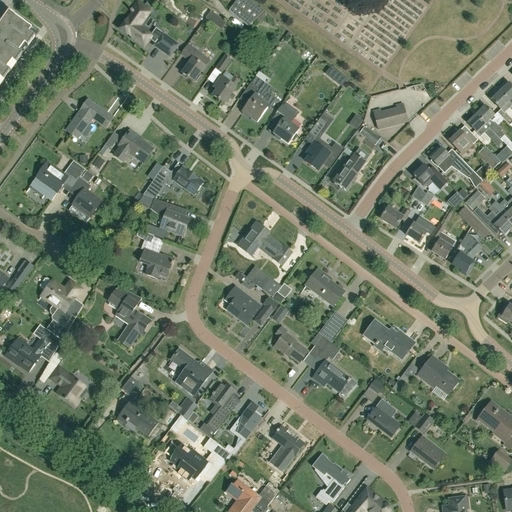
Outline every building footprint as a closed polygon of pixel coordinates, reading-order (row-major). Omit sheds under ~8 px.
[(249,28),(264,12),(248,0),(236,0),(228,12),(249,28)] [(120,30),(127,35),(138,43),(139,42),(145,46),(149,40),(155,45),(155,46),(170,57),(178,46),(162,35),(158,41),(151,35),(139,27),(146,18),(145,17),(150,10),(138,2),(130,12),(132,14),(120,30)] [(211,13),(206,20),(222,32),(227,24),(211,13)] [(0,86),(28,47),(35,38),(37,34),(32,30),(15,18),(9,14),(0,25),(0,86)] [(155,30),(151,35),(158,41),(162,35),(155,30)] [(182,74),(195,83),(200,76),(205,69),(204,68),(209,61),(188,46),(181,56),(190,62),(182,74)] [(225,57),(229,59),(233,53),(229,51),(225,57)] [(224,71),(231,61),(229,59),(225,57),(216,69),(222,73),(224,71)] [(348,80),(331,67),(325,75),(342,88),(348,80)] [(222,73),(216,69),(208,81),(214,86),(223,74),(222,73)] [(226,72),(221,78),(230,84),(234,78),(226,72)] [(255,77),(266,85),(270,80),(259,72),(255,77)] [(267,94),(268,95),(272,90),(266,85),(255,77),(245,92),(253,97),(254,96),(262,101),(267,94)] [(214,89),(217,91),(213,96),(224,104),(235,88),(234,88),(239,82),(234,78),(230,84),(221,78),(215,87),(214,89)] [(500,92),(509,102),(511,99),(511,87),(509,84),(508,84),(506,82),(501,87),(503,89),(500,92)] [(243,94),(239,100),(247,106),(253,97),(245,92),(243,94)] [(497,113),(500,117),(504,121),(510,126),(511,124),(511,104),(509,102),(500,92),(496,96),(494,94),(489,98),(491,100),(491,101),(500,111),(497,113)] [(253,97),(247,106),(242,112),(243,113),(242,114),(248,119),(250,117),(257,123),(267,108),(269,110),(271,108),(276,101),(268,95),(267,94),(262,101),(254,96),(253,97)] [(78,139),(92,119),(100,124),(106,128),(113,118),(106,114),(88,101),(86,103),(77,117),(66,131),(78,139)] [(280,140),(288,145),(294,136),(299,129),(291,123),(298,113),(283,103),(277,112),(285,118),(278,128),(273,135),(275,136),(274,137),(279,141),(280,140)] [(396,106),(397,110),(381,114),(380,110),(373,112),(378,130),(407,122),(403,105),(396,106)] [(493,124),(490,121),(494,116),(485,107),(476,115),(500,140),(504,136),(501,133),(502,131),(498,127),(494,123),(493,124)] [(270,122),(278,128),(285,118),(277,112),(270,122)] [(497,113),(494,116),(490,121),(493,124),(494,123),(498,127),(504,121),(500,117),(497,113)] [(323,114),(309,134),(304,141),(312,147),(314,144),(318,139),(320,140),(333,121),(323,114)] [(503,143),(500,140),(476,115),(466,125),(473,133),(476,135),(477,134),(480,138),(484,135),(490,141),(497,148),(503,143)] [(362,125),(364,122),(356,116),(349,126),(357,132),(362,125)] [(464,127),(460,131),(467,139),(471,134),(464,127)] [(376,146),(381,140),(364,128),(360,134),(366,139),(376,146)] [(126,137),(119,146),(119,147),(120,147),(114,156),(124,163),(128,157),(127,156),(129,154),(143,164),(153,150),(139,140),(135,137),(136,135),(130,131),(126,137)] [(449,142),(456,150),(462,156),(477,141),(471,134),(467,139),(460,131),(455,136),(449,142)] [(119,146),(126,137),(120,133),(118,136),(113,133),(98,153),(103,157),(108,150),(109,150),(111,148),(112,149),(115,144),(119,147),(119,146)] [(473,133),(471,134),(477,141),(480,138),(477,134),(476,135),(473,133)] [(477,141),(484,147),(490,141),(484,135),(480,138),(477,141)] [(507,147),(511,152),(511,144),(504,136),(500,140),(503,143),(507,147)] [(312,152),(305,163),(317,171),(322,165),(330,170),(344,150),(335,144),(332,149),(320,140),(318,139),(314,144),(312,147),(309,150),(312,152)] [(511,152),(507,147),(495,159),(500,164),(502,166),(508,160),(511,155),(511,152)] [(435,152),(430,157),(431,158),(431,159),(432,160),(431,162),(437,168),(438,167),(444,173),(451,166),(469,179),(475,174),(457,155),(454,158),(450,153),(448,155),(442,148),(440,150),(436,153),(435,152)] [(354,155),(365,162),(370,156),(359,149),(354,155)] [(485,149),(478,156),(489,167),(493,171),(500,164),(495,159),(485,149)] [(353,181),(357,176),(356,176),(365,162),(354,155),(345,168),(345,167),(334,183),(341,188),(346,192),(353,181)] [(98,157),(92,167),(99,172),(105,163),(98,157)] [(72,189),(80,179),(68,171),(65,176),(53,168),(47,163),(31,187),(46,198),(49,200),(51,202),(64,184),(72,189)] [(163,167),(155,178),(166,185),(169,187),(173,181),(194,196),(204,183),(191,174),(188,172),(183,168),(182,169),(177,164),(171,173),(163,167)] [(511,168),(511,167),(508,164),(497,173),(501,178),(511,168)] [(422,185),(425,188),(428,188),(433,183),(440,190),(447,183),(438,173),(433,168),(429,171),(424,166),(421,169),(419,166),(411,174),(422,185)] [(81,167),(76,173),(81,177),(86,171),(81,167)] [(484,171),(488,175),(493,171),(489,167),(484,171)] [(484,183),(485,181),(490,177),(488,175),(484,171),(481,168),(475,174),(484,183)] [(80,179),(89,185),(95,176),(86,170),(86,171),(81,177),(80,179)] [(475,174),(469,179),(475,191),(478,188),(484,183),(475,174)] [(143,195),(156,200),(166,185),(155,178),(143,195)] [(89,185),(80,179),(72,189),(80,195),(77,199),(73,205),(90,218),(102,202),(88,193),(92,188),(89,185)] [(484,183),(478,188),(489,199),(496,192),(485,181),(484,183)] [(426,195),(418,187),(411,197),(414,199),(420,203),(426,195)] [(470,197),(463,190),(458,194),(465,201),(470,197)] [(478,192),(465,205),(473,213),(478,208),(486,200),(478,192)] [(434,197),(427,193),(426,195),(420,203),(427,207),(434,197)] [(458,194),(447,205),(451,208),(454,212),(462,205),(463,203),(465,201),(458,194)] [(139,201),(152,210),(156,200),(143,195),(139,201)] [(174,214),(176,207),(156,200),(152,210),(164,219),(161,226),(168,228),(167,231),(183,237),(188,224),(189,220),(185,218),(174,214)] [(496,203),(492,207),(511,227),(511,208),(507,204),(505,202),(500,207),(496,203)] [(174,214),(185,218),(188,211),(176,207),(174,214)] [(503,237),(511,228),(511,227),(492,207),(489,210),(492,214),(488,218),(478,208),(473,213),(495,237),(499,233),(503,237)] [(471,215),(465,208),(458,215),(471,228),(476,220),(471,215)] [(404,210),(400,217),(388,209),(380,220),(395,230),(401,220),(404,222),(409,214),(404,210)] [(432,237),(437,230),(418,218),(406,236),(419,245),(426,233),(432,237)] [(491,235),(488,232),(476,220),(471,228),(484,242),(491,235)] [(252,257),(258,248),(282,267),(292,254),(288,251),(282,246),(282,247),(268,236),(269,234),(260,227),(256,223),(246,237),(238,247),(252,257)] [(163,243),(167,233),(142,224),(138,233),(153,239),(163,243)] [(439,241),(432,253),(444,261),(445,259),(455,243),(441,234),(445,229),(439,226),(437,230),(432,237),(437,240),(439,241)] [(136,237),(144,241),(151,245),(153,239),(138,233),(136,237)] [(467,234),(451,262),(454,264),(453,266),(460,271),(459,273),(466,278),(471,270),(469,268),(472,263),(469,261),(477,254),(482,249),(467,234)] [(140,251),(144,253),(145,250),(159,256),(163,243),(153,239),(151,245),(144,241),(140,251)] [(159,256),(145,250),(144,253),(140,264),(148,267),(145,275),(157,280),(159,275),(167,278),(169,271),(174,259),(166,256),(165,258),(159,256)] [(13,296),(34,268),(26,262),(12,282),(5,290),(13,296)] [(325,278),(326,276),(318,271),(306,286),(333,307),(344,293),(325,278)] [(0,291),(9,280),(3,275),(2,276),(0,274),(0,291)] [(51,333),(62,341),(71,327),(76,319),(66,312),(75,300),(82,290),(76,286),(70,295),(66,292),(52,281),(51,282),(47,279),(45,280),(40,286),(41,288),(45,291),(41,297),(53,306),(58,309),(52,317),(52,318),(52,320),(53,321),(58,324),(51,333)] [(281,287),(272,280),(263,291),(272,298),(276,293),(281,287)] [(281,287),(276,293),(285,300),(292,291),(283,284),(281,287)] [(126,298),(129,293),(118,288),(112,297),(107,304),(118,312),(117,314),(130,323),(119,340),(129,348),(140,332),(142,333),(150,322),(134,310),(137,305),(126,298)] [(261,308),(250,299),(235,288),(233,291),(225,301),(231,305),(227,310),(248,326),(251,321),(261,308)] [(126,298),(137,305),(141,299),(129,293),(126,298)] [(276,293),(272,298),(281,305),(285,300),(276,293)] [(268,297),(262,306),(272,314),(279,305),(268,297)] [(84,307),(75,300),(66,312),(76,319),(84,307)] [(511,307),(506,304),(497,318),(509,325),(511,322),(511,307)] [(279,325),(289,311),(281,305),(271,319),(279,325)] [(392,330),(390,333),(375,322),(364,336),(383,350),(385,347),(402,360),(414,344),(404,336),(402,338),(392,330)] [(59,346),(62,341),(51,333),(40,325),(33,335),(40,340),(48,346),(40,357),(41,357),(49,363),(56,351),(59,346)] [(275,335),(280,340),(275,347),(284,354),(285,353),(297,362),(300,364),(307,354),(308,353),(295,343),(296,342),(286,334),(288,331),(281,326),(275,335)] [(325,327),(319,334),(323,337),(329,342),(332,343),(339,334),(330,327),(328,329),(325,327)] [(315,347),(309,354),(316,358),(317,356),(321,352),(329,342),(323,337),(321,339),(315,347)] [(48,346),(40,340),(32,351),(18,340),(5,357),(13,363),(14,363),(29,374),(41,357),(40,357),(48,346)] [(321,352),(317,356),(325,362),(326,363),(329,359),(332,361),(337,354),(340,350),(332,344),(332,343),(329,342),(321,352)] [(64,357),(56,351),(49,363),(38,382),(44,386),(50,378),(64,357)] [(172,360),(185,370),(175,382),(190,393),(193,396),(211,372),(204,367),(203,369),(179,351),(172,360)] [(437,386),(449,395),(459,383),(440,369),(443,365),(432,357),(421,373),(418,377),(433,388),(435,388),(437,386)] [(323,365),(313,378),(319,382),(322,379),(329,384),(340,393),(341,392),(346,397),(358,384),(351,379),(349,381),(326,363),(325,362),(323,365)] [(405,372),(412,376),(417,367),(410,364),(405,372)] [(85,386),(80,383),(72,377),(71,378),(60,369),(52,379),(57,383),(57,382),(66,388),(60,396),(75,407),(80,400),(77,398),(85,386)] [(395,385),(392,389),(400,394),(403,391),(412,378),(405,372),(395,385)] [(131,378),(123,388),(131,394),(139,384),(131,378)] [(376,381),(363,397),(372,403),(377,397),(385,388),(376,381)] [(221,407),(206,426),(216,433),(233,409),(241,400),(240,399),(239,401),(237,400),(231,395),(233,394),(235,391),(227,384),(225,388),(221,385),(214,394),(213,393),(212,395),(209,401),(210,399),(221,407)] [(159,424),(143,411),(148,406),(135,396),(117,420),(125,426),(129,421),(138,428),(149,437),(159,424)] [(193,413),(197,407),(189,401),(186,398),(178,409),(181,411),(178,414),(181,416),(187,421),(193,413)] [(396,413),(396,411),(382,401),(380,404),(368,420),(378,428),(391,438),(401,426),(391,419),(396,413)] [(255,413),(256,412),(259,408),(251,403),(242,416),(231,429),(246,441),(256,428),(263,419),(261,418),(255,413)] [(498,428),(494,434),(505,443),(503,446),(510,451),(511,448),(511,436),(511,435),(511,420),(511,419),(511,418),(492,403),(482,415),(498,428)] [(169,407),(178,414),(181,411),(178,409),(172,404),(169,407)] [(187,421),(193,426),(199,418),(193,413),(187,421)] [(425,415),(415,428),(424,435),(434,422),(425,415)] [(177,421),(184,426),(187,421),(186,421),(181,417),(177,421)] [(206,426),(205,425),(200,431),(211,439),(216,433),(206,426)] [(282,447),(270,463),(282,473),(295,457),(304,445),(299,441),(300,439),(288,430),(287,432),(282,428),(279,431),(278,431),(277,432),(278,433),(272,440),(282,447)] [(427,465),(434,470),(446,455),(422,437),(410,452),(427,465)] [(204,460),(194,452),(196,450),(185,442),(181,448),(182,448),(172,460),(181,467),(178,472),(189,480),(197,469),(204,475),(212,466),(204,460)] [(219,471),(232,455),(230,454),(217,444),(204,460),(212,466),(219,471)] [(240,449),(236,446),(230,454),(232,455),(234,457),(240,449)] [(504,475),(511,464),(497,453),(489,464),(504,475)] [(322,454),(312,467),(325,477),(326,474),(334,480),(325,491),(323,490),(322,492),(321,491),(316,498),(326,506),(329,501),(332,504),(345,487),(343,487),(345,484),(346,485),(350,480),(341,473),(343,471),(334,464),(333,464),(328,460),(328,459),(322,454)] [(269,505),(276,496),(265,488),(259,497),(237,480),(233,486),(228,492),(239,500),(230,511),(250,511),(251,511),(261,499),(269,505)] [(350,511),(363,511),(366,509),(369,511),(390,511),(390,510),(390,508),(389,507),(387,506),(385,505),(382,503),(383,502),(367,490),(350,511)] [(448,506),(443,506),(443,511),(466,511),(466,510),(469,510),(467,497),(452,499),(448,500),(448,506)] [(261,499),(251,511),(263,511),(269,505),(261,499)]
